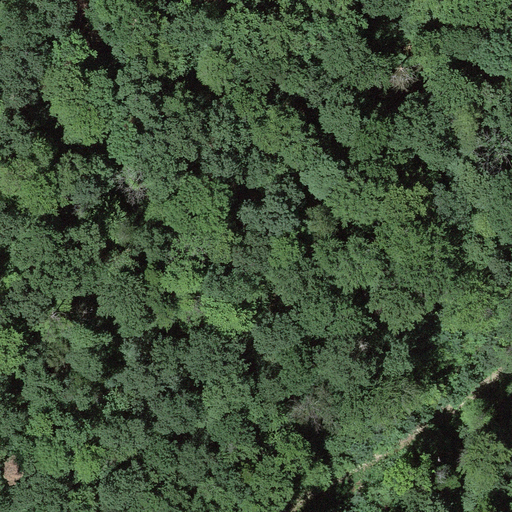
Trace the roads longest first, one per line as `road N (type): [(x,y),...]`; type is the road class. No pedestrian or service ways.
road 1 (track): [(304,511),(511,370)]
road 2 (track): [(0,106),(161,0)]
